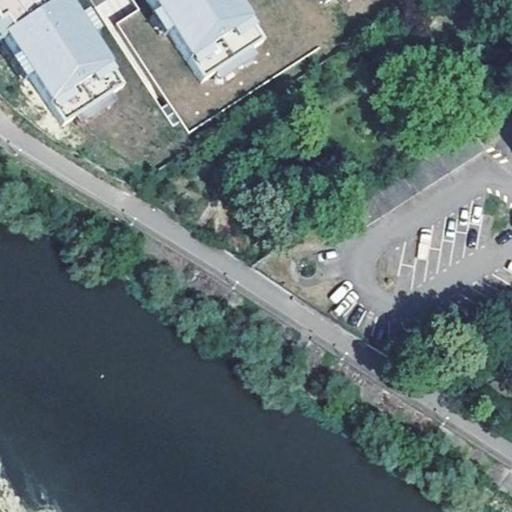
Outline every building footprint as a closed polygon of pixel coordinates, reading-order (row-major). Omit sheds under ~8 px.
[(0,0),(0,37),(2,41),(15,61),(28,80),(60,129),(72,121),(110,96),(122,89),(90,40),(77,21),(63,0),(60,0),(53,5),(50,0),(0,0)] [(115,27),(187,137),(345,33),(325,4),(331,0),(128,0),(137,12),(115,27)] [(85,16),(77,21),(90,40),(97,35),(85,16)] [(20,85),(28,80),(15,61),(8,66),(20,85)] [(115,104),(110,96),(72,121),(77,129),(115,104)] [(460,135),(329,218),(344,240),(474,157),(460,135)]
